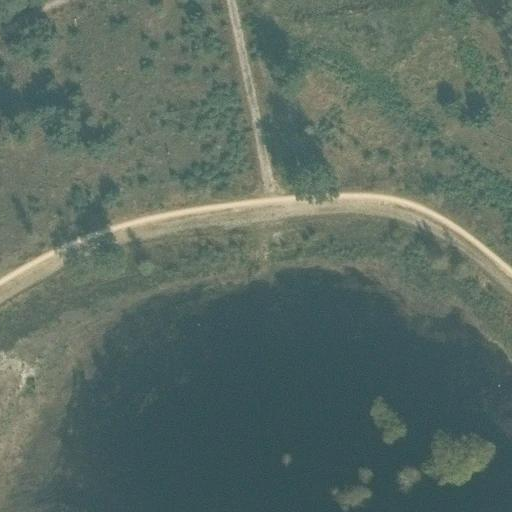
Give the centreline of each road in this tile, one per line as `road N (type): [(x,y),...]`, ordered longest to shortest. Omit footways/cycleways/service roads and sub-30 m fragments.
road 1 (track): [(268,211),(118,236),(0,295)]
road 2 (track): [(511,287),(417,218),(365,206),(268,211)]
road 3 (track): [(268,211),(229,0)]
